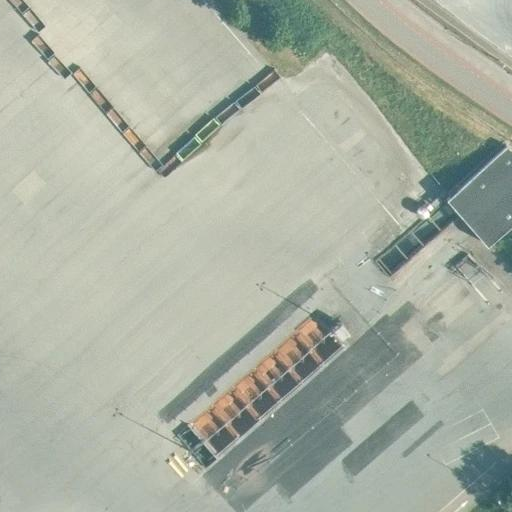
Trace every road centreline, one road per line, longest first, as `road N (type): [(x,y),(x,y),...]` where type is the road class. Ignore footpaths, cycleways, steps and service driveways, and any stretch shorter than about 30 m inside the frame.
road 1 (unknown): [(511,388),(437,416),(339,511)]
road 2 (unclassified): [(511,113),(354,0)]
road 3 (unknown): [(0,433),(98,511)]
